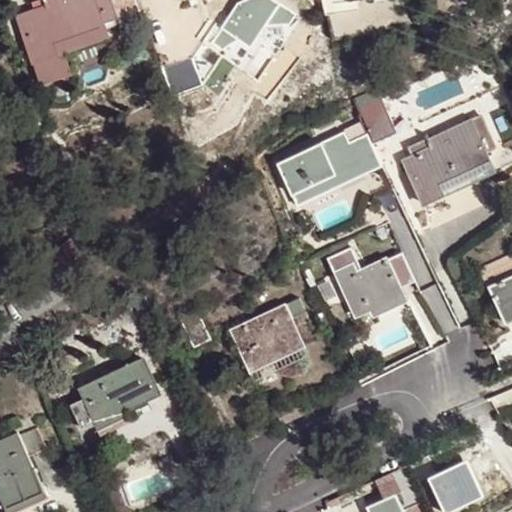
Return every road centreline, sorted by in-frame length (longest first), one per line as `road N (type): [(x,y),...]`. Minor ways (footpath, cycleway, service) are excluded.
road 1 (residential): [(253,511),(291,441),(381,398),(406,402),(419,418),(422,433),(402,455)]
road 2 (residential): [(402,455),(274,511)]
